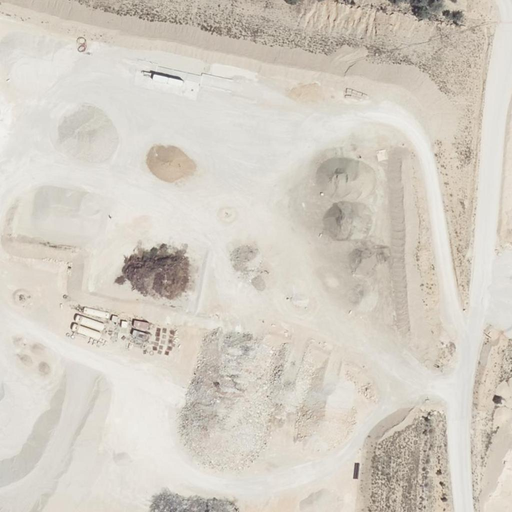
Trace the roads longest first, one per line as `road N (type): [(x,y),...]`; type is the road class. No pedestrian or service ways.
road 1 (track): [(465,511),(456,404),(483,273),(511,21)]
road 2 (track): [(458,394),(321,324),(0,258)]
